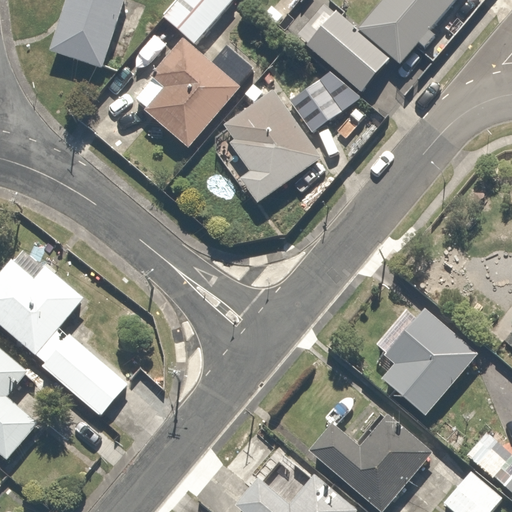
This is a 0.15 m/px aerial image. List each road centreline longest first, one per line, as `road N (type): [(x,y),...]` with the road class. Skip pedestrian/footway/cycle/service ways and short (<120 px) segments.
road 1 (residential): [(511,94),(456,120),(265,344)]
road 2 (residential): [(0,157),(94,203),(265,344)]
road 3 (residential): [(265,344),(122,511)]
